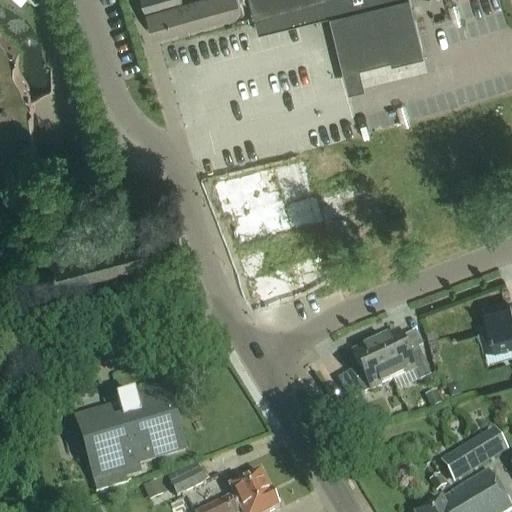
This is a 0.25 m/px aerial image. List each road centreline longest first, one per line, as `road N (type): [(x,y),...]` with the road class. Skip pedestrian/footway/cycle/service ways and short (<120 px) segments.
road 1 (tertiary): [(230,322),(177,165),(117,98),(83,0)]
road 2 (residential): [(258,368),(378,299),(511,250)]
road 3 (residential): [(230,322),(126,358),(66,368),(0,350)]
road 4 (tertiary): [(349,511),(258,368)]
